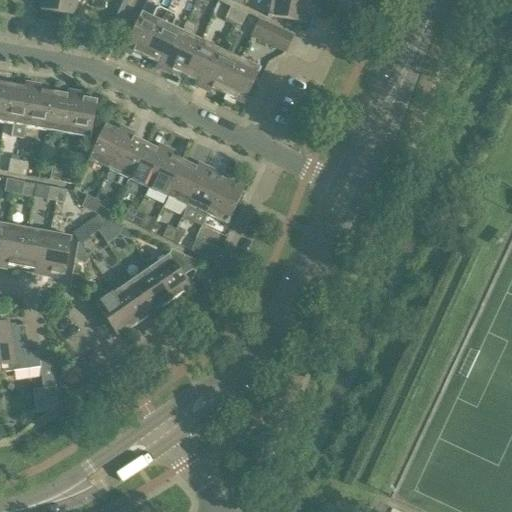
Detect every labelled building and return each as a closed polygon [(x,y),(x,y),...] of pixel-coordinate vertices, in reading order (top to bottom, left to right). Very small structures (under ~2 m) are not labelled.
[(76,0),(42,0),(40,12),(74,18),(76,0)] [(310,2),(297,0),(270,0),(267,18),(306,25),(310,2)] [(125,8),(117,4),(112,13),(121,17),(125,8)] [(141,13),(124,49),(144,59),(167,12),(159,8),(155,10),(151,18),(141,13)] [(225,19),(233,23),(238,11),(230,8),(225,19)] [(238,11),(233,23),(241,27),(247,15),(238,11)] [(167,12),(144,59),(164,68),(181,32),(171,28),(175,19),(174,15),(167,12)] [(291,37),(258,21),(252,32),(286,48),(288,43),(291,37)] [(181,32),(164,68),(184,77),(200,41),(181,32)] [(200,41),(184,77),(203,86),(220,51),(200,41)] [(220,51),(203,86),(223,96),(239,60),(220,51)] [(223,96),(243,105),(256,77),(260,69),(239,60),(223,96)] [(0,123),(4,124),(11,85),(0,83),(0,123)] [(32,89),(11,85),(4,124),(25,128),(32,89)] [(46,132),(53,93),(32,89),(25,128),(46,132)] [(75,97),(53,93),(46,132),(67,136),(75,97)] [(67,136),(90,140),(97,101),(75,97),(67,136)] [(88,161),(109,171),(125,135),(105,125),(97,142),(88,161)] [(128,180),(145,144),(125,135),(109,171),(128,180)] [(128,180),(148,189),(164,153),(145,144),(128,180)] [(167,198),(184,163),(164,153),(148,189),(167,198)] [(7,173),(16,175),(19,162),(10,160),(7,173)] [(19,162),(16,175),(25,176),(28,164),(19,162)] [(204,172),(184,163),(167,198),(177,203),(187,207),(204,172)] [(62,170),(52,168),(50,181),(59,183),(62,170)] [(187,207),(206,217),(223,181),(204,172),(187,207)] [(14,181),(6,180),(4,193),(12,194),(14,181)] [(24,183),(14,181),(12,194),(21,196),(24,183)] [(206,217),(227,226),(229,221),(243,191),(223,181),(206,217)] [(49,188),(46,201),(54,202),(56,189),(49,188)] [(54,202),(64,204),(66,191),(56,189),(54,202)] [(81,208),(89,212),(95,200),(87,196),(82,207),(81,208)] [(89,212),(97,216),(109,221),(112,215),(115,210),(95,200),(89,212)] [(123,220),(131,224),(137,212),(129,208),(123,220)] [(131,224),(139,228),(151,233),(156,221),(137,212),(131,224)] [(97,216),(90,221),(97,232),(105,227),(97,216)] [(97,232),(90,221),(82,226),(90,237),(97,232)] [(27,230),(6,226),(0,260),(0,264),(21,269),(27,230)] [(167,226),(162,238),(170,242),(176,230),(167,226)] [(118,235),(130,241),(134,233),(122,227),(118,235)] [(49,234),(27,230),(21,269),(42,273),(49,234)] [(184,234),(176,230),(170,242),(178,246),(184,234)] [(71,238),(49,234),(42,273),(64,277),(71,238)] [(190,252),(215,263),(220,252),(212,247),(212,248),(195,241),(190,252)] [(84,265),(89,260),(78,244),(74,260),(72,275),(81,277),(84,275),(85,267),(84,265)] [(200,265),(201,264),(170,250),(169,251),(170,251),(168,256),(149,269),(171,302),(190,289),(183,277),(191,271),(195,263),(200,265)] [(149,269),(131,282),(154,314),(171,302),(149,269)] [(69,288),(78,289),(81,277),(72,275),(69,288)] [(114,294),(136,326),(154,314),(131,282),(114,294)] [(117,339),(136,326),(114,294),(95,307),(117,339)] [(42,390),(55,388),(51,360),(39,362),(38,353),(28,354),(24,326),(15,327),(16,331),(9,332),(8,324),(0,324),(0,368),(1,368),(2,371),(5,373),(39,368),(42,390)]
